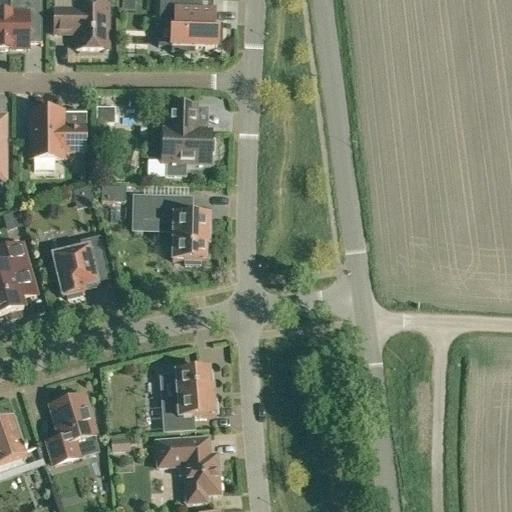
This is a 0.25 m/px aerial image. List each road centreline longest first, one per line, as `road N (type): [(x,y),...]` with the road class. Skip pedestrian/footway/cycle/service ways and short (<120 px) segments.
road 1 (unclassified): [(360,312),(321,0)]
road 2 (residential): [(0,375),(134,334),(247,313)]
road 3 (residential): [(253,83),(0,85)]
road 4 (residential): [(253,83),(247,313)]
road 5 (unclassified): [(386,511),(360,312)]
road 6 (residential): [(247,313),(261,511)]
road 7 (unclassified): [(511,326),(385,321),(360,312)]
